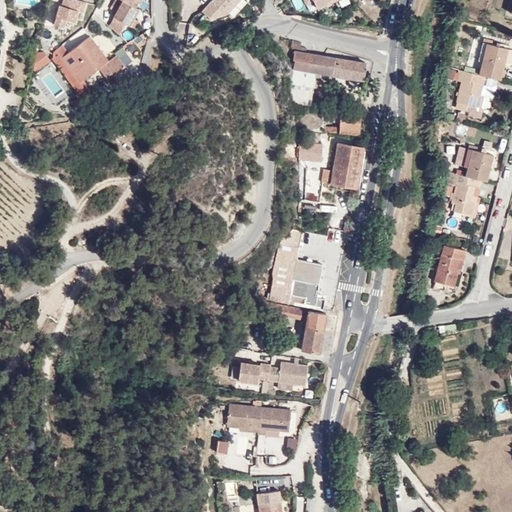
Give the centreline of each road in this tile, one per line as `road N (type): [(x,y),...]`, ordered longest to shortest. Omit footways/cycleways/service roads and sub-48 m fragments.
road 1 (tertiary): [(0,304),(92,256),(198,260),(235,253),(260,221),(269,135),(261,84),(235,46)]
road 2 (primary): [(368,320),(400,153),(396,62)]
road 3 (primary): [(396,62),(346,317)]
road 4 (tertiary): [(235,46),(254,25),(271,24),(397,53)]
road 5 (residential): [(482,308),(480,281),(511,150)]
road 6 (primary): [(329,450),(368,320)]
road 7 (primary): [(346,317),(327,418),(329,450)]
